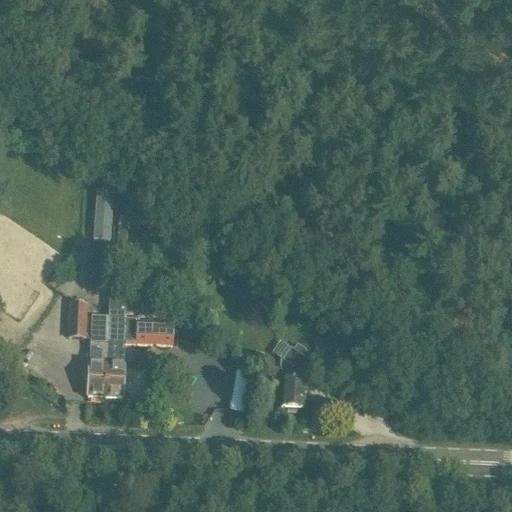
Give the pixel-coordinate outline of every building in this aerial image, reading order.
[(91,279),(90,286),(107,286),(107,272),(99,271),(91,279)] [(68,334),(67,340),(76,340),(79,341),(83,341),(89,341),(90,320),(84,319),(85,308),(84,308),(84,303),(72,302),(72,307),(69,307),(68,334)] [(83,370),(82,381),(88,382),(87,401),(104,402),(108,322),(109,320),(90,320),(89,341),(89,354),(88,370),(83,370)] [(108,322),(104,402),(121,402),(123,362),(124,348),(173,349),(174,325),(140,324),(140,322),(125,321),(109,320),(108,322)] [(314,342),(314,355),(322,355),(321,382),(342,383),(344,346),(337,346),(337,343),(334,343),(334,334),(324,334),(323,343),(314,342)] [(306,362),(306,353),(297,347),(293,353),(290,351),(282,363),(281,365),(281,366),(281,368),(281,372),(280,410),(287,411),(287,413),(296,413),(296,411),(304,411),(305,373),(310,365),(306,362)] [(351,351),(349,378),(360,379),(362,352),(351,351)] [(153,420),(155,403),(125,401),(124,418),(153,420)]
